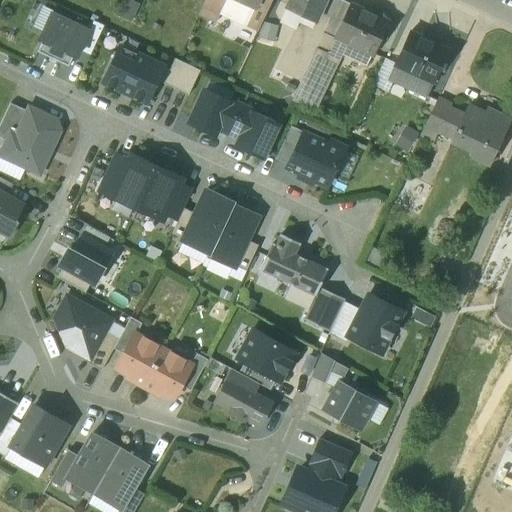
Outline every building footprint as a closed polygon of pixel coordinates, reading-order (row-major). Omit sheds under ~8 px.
[(205,0),(201,10),(217,18),(225,0),(205,0)] [(234,0),(254,9),(258,0),(234,0)] [(271,0),(258,0),(254,9),(246,25),(258,30),(271,0)] [(288,0),(285,7),(300,14),(315,21),(319,12),(325,0),(288,0)] [(338,0),(325,0),(319,12),(330,18),(338,0)] [(350,4),(342,0),(338,0),(330,18),(341,23),(350,4)] [(350,4),(341,23),(334,37),(348,43),(373,55),(388,22),(350,4)] [(315,21),(300,14),(274,71),(299,81),(330,18),(319,12),(315,21)] [(80,50),(88,32),(52,15),(41,40),(43,41),(38,52),(69,66),(74,55),(77,56),(80,50)] [(299,81),(299,82),(291,100),(315,111),(348,43),(334,37),(341,23),(330,18),(299,81)] [(88,32),(80,50),(91,55),(104,26),(93,21),(88,32)] [(447,49),(410,32),(395,64),(432,82),(447,49)] [(163,66),(120,47),(104,83),(147,102),(156,81),(163,66)] [(163,66),(156,81),(189,95),(200,71),(175,60),(170,69),(163,66)] [(216,135),(217,132),(230,104),(229,104),(204,92),(189,123),(216,135)] [(217,132),(228,137),(244,104),(232,98),(229,104),(230,104),(217,132)] [(438,99),(420,136),(433,142),(438,132),(449,109),(450,105),(438,99)] [(16,135),(27,111),(11,104),(0,126),(0,137),(8,141),(12,133),(16,135)] [(255,109),(244,104),(228,137),(239,142),(252,115),(255,109)] [(508,126),(468,107),(464,116),(453,139),(452,140),(476,150),(472,158),(489,166),(508,126)] [(1,156),(40,175),(60,131),(56,121),(29,108),(27,111),(16,135),(12,133),(8,141),(1,156)] [(464,116),(449,109),(438,132),(453,139),(464,116)] [(277,127),(252,115),(239,142),(238,146),(263,158),(277,127)] [(489,166),(489,167),(503,174),(511,154),(511,126),(509,125),(489,166)] [(410,150),(419,134),(407,126),(397,142),(410,150)] [(288,164),(303,133),(291,127),(276,158),(288,164)] [(286,167),(327,187),(344,153),(303,133),(288,164),(286,167)] [(100,190),(113,196),(130,160),(117,154),(100,190)] [(113,196),(137,207),(156,168),(132,156),(130,160),(113,196)] [(182,180),(156,168),(137,207),(163,219),(165,215),(182,180)] [(13,185),(0,177),(0,191),(7,195),(13,185)] [(181,183),(165,215),(178,221),(193,189),(181,183)] [(208,253),(233,203),(207,190),(195,214),(182,239),(182,240),(208,253)] [(7,195),(0,191),(0,231),(9,237),(18,221),(14,219),(23,204),(7,195)] [(258,218),(232,205),(208,254),(233,267),(234,267),(235,265),(247,241),(258,218)] [(182,239),(195,214),(185,209),(172,234),(182,239)] [(278,233),(260,269),(315,296),(319,288),(328,270),(295,253),(300,243),(278,233)] [(91,283),(95,285),(111,253),(82,237),(74,252),(68,249),(59,266),(63,268),(91,283)] [(258,246),(247,241),(235,265),(246,271),(258,246)] [(233,267),(208,254),(202,265),(227,278),(233,267)] [(91,283),(63,268),(57,279),(85,293),(91,283)] [(345,300),(319,288),(315,296),(304,320),(329,332),(344,303),(345,300)] [(361,311),(348,337),(382,354),(402,314),(368,297),(361,311)] [(104,333),(110,321),(67,298),(56,319),(64,339),(76,345),(73,351),(90,360),(104,333)] [(348,337),(361,311),(344,303),(329,332),(328,335),(345,343),(348,337)] [(130,317),(113,348),(124,354),(135,334),(136,334),(142,323),(130,317)] [(295,353),(253,330),(237,358),(244,362),(276,379),(279,381),(295,353)] [(118,340),(104,333),(88,363),(102,370),(118,340)] [(136,334),(135,334),(124,354),(117,367),(129,374),(127,378),(143,387),(163,349),(136,334)] [(163,349),(143,387),(158,395),(161,391),(173,398),(180,385),(191,364),(163,349)] [(191,364),(180,385),(190,391),(207,360),(196,354),(191,364)] [(321,354),(311,377),(325,383),(334,361),(321,354)] [(276,379),(244,362),(239,373),(259,384),(270,390),(276,379)] [(239,373),(233,370),(227,380),(253,394),(259,384),(239,373)] [(253,394),(227,380),(216,401),(231,410),(229,413),(243,421),(245,417),(258,424),(262,417),(263,418),(266,411),(266,410),(270,403),(253,394)] [(375,402),(339,382),(323,411),(359,430),(375,402)] [(0,433),(1,434),(10,419),(18,405),(0,394),(0,433)] [(34,407),(11,447),(45,467),(68,427),(34,407)] [(23,426),(10,419),(0,436),(0,454),(5,457),(11,447),(23,426)] [(78,456),(66,477),(66,478),(93,493),(119,449),(95,435),(96,435),(95,435),(91,433),(89,436),(89,437),(78,456)] [(309,465),(342,478),(352,453),(320,440),(309,465)] [(119,449),(93,493),(121,509),(133,488),(144,469),(145,469),(145,468),(147,465),(143,463),(144,463),(143,462),(143,463),(119,449)] [(68,450),(50,481),(61,487),(66,478),(66,477),(78,456),(68,450)] [(333,511),(343,488),(334,484),(337,477),(312,466),(309,473),(298,468),(283,505),(297,511),(296,511),(333,511)] [(133,488),(121,509),(119,511),(133,511),(144,494),(133,488)]
